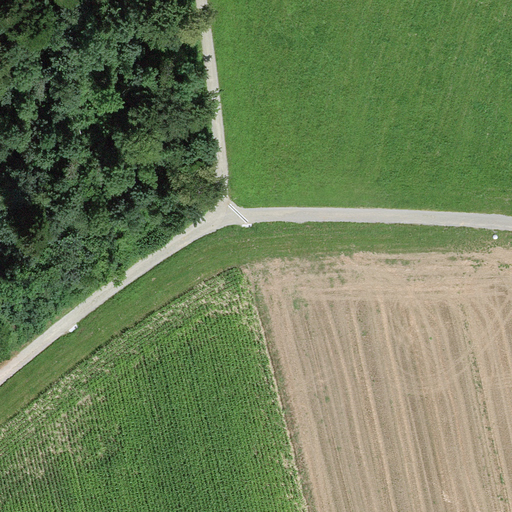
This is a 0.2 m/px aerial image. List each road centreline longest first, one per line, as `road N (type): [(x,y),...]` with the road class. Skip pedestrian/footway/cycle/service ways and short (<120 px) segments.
road 1 (track): [(205,227),(249,214),(344,209),(511,220)]
road 2 (track): [(0,400),(193,248),(205,227)]
road 3 (track): [(205,0),(217,106),(205,227)]
